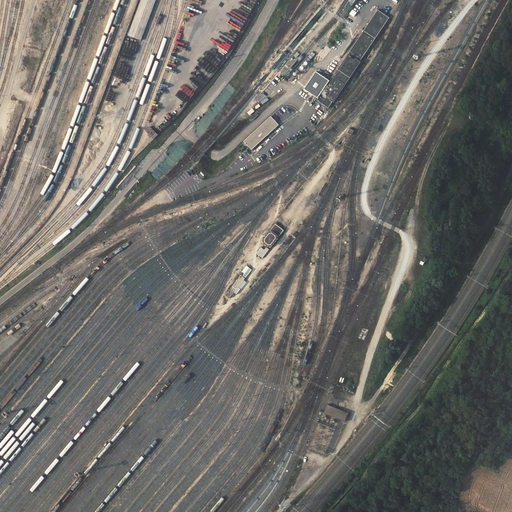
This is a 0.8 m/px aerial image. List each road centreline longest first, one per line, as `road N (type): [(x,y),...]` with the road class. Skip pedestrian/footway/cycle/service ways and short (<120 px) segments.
road 1 (track): [(281,511),(339,446),(406,258),(402,233),(364,206),(372,162),(404,98),(474,0)]
road 2 (track): [(304,120),(331,157),(294,211),(263,233),(254,271),(206,326)]
